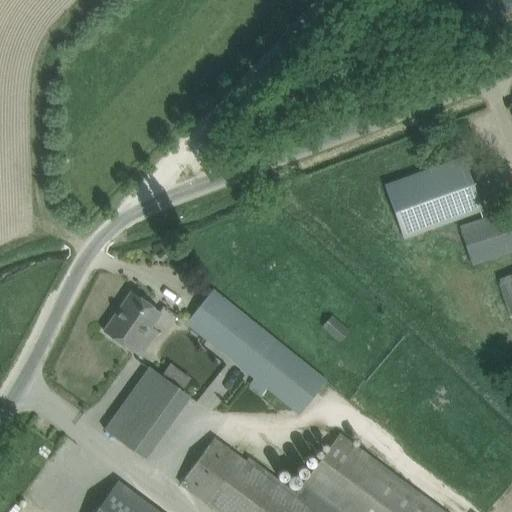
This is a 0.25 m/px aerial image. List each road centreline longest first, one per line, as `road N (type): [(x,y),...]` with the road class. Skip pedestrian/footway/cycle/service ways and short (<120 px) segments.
road 1 (unclassified): [(0,417),(89,261),(125,220),(511,75)]
road 2 (track): [(125,220),(317,0)]
